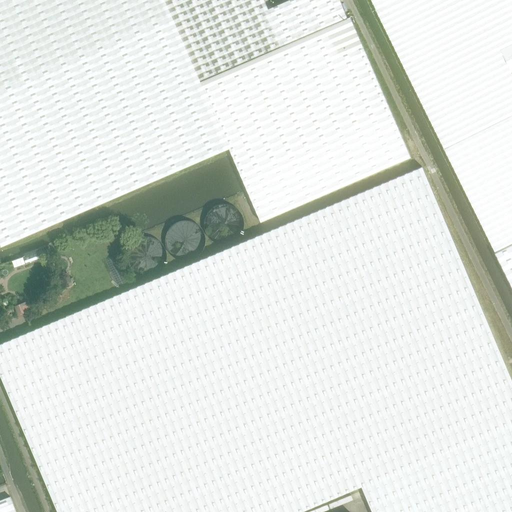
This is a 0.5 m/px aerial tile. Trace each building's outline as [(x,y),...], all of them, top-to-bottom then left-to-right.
[(0,0),(0,244),(1,246),(229,148),(260,222),(410,158),(350,18),(346,19),(283,47),(267,9),(262,0),(0,0)] [(288,0),(267,9),(283,47),(346,19),(338,0),(288,0)] [(511,0),(372,0),(511,286),(511,74),(500,50),(511,44),(511,0)] [(511,44),(500,50),(511,74),(511,73),(511,44)] [(511,511),(511,381),(422,167),(0,344),(0,375),(57,511),(300,511),(362,486),(372,511),(511,511)] [(50,247),(23,257),(26,264),(52,255),(50,247)] [(68,272),(61,275),(65,285),(71,282),(68,272)] [(13,306),(17,316),(32,310),(28,301),(13,306)] [(14,511),(9,498),(0,501),(0,511),(14,511)]
